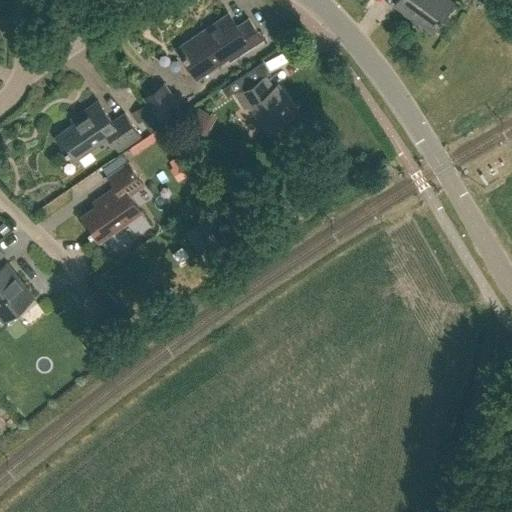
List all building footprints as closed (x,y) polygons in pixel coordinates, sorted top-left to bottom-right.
[(396,0),(394,3),(411,15),(411,14),(432,30),(442,16),(441,15),(451,1),(449,0),(396,0)] [(236,26),(228,13),(177,47),(198,77),(229,56),(231,60),(262,39),(248,18),(236,26)] [(269,72),(262,62),(222,88),(227,96),(242,86),(244,89),(235,95),(244,108),(249,105),(268,133),(284,123),(283,121),(297,111),(279,83),(273,87),(265,75),(269,72)] [(165,81),(143,96),(161,123),(183,108),(165,81)] [(111,120),(98,100),(78,113),(81,118),(55,135),(72,160),(108,136),(118,150),(140,135),(124,112),(111,120)] [(210,135),(221,119),(204,108),(193,124),(210,135)] [(143,184),(128,162),(107,177),(114,186),(101,195),(104,199),(81,215),(99,240),(142,210),(130,194),(143,184)] [(0,265),(0,308),(6,316),(32,294),(6,261),(0,265)]
